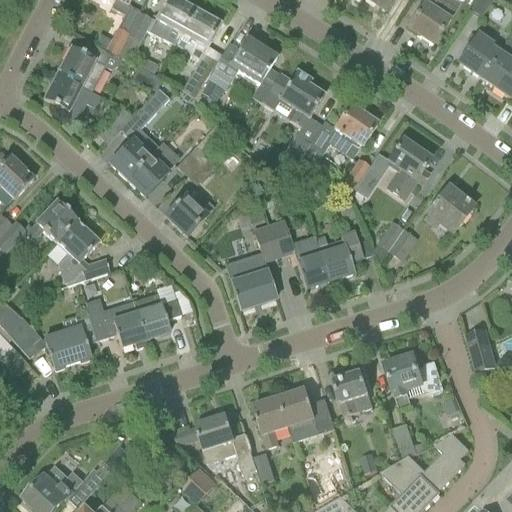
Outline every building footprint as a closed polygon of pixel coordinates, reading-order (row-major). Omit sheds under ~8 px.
[(106,0),(115,4),(110,13),(123,19),(121,23),(110,44),(104,56),(108,58),(115,62),(132,29),(138,17),(139,15),(126,9),(130,0),(106,0)] [(168,0),(166,0),(146,36),(173,51),(174,49),(193,14),(168,0)] [(364,0),(363,2),(384,15),(393,0),(364,0)] [(446,0),(427,0),(406,32),(431,49),(455,12),(443,4),(446,0)] [(493,2),(489,0),(479,0),(470,15),(480,21),(493,2)] [(193,14),(174,49),(183,54),(183,57),(188,56),(188,60),(198,66),(219,28),(193,14)] [(132,29),(115,62),(120,65),(128,69),(145,35),(151,23),(138,17),(132,29)] [(491,46),(478,37),(457,67),(480,83),(498,58),(487,51),(491,46)] [(98,39),(92,50),(104,56),(110,44),(98,39)] [(207,80),(205,83),(224,95),(237,75),(258,89),(268,73),(275,62),(245,43),(238,54),(228,48),(220,60),(208,80),(207,80)] [(58,74),(55,79),(90,97),(103,73),(108,76),(116,72),(120,65),(115,62),(108,58),(104,56),(98,67),(94,65),(78,57),(69,52),(61,68),(58,74)] [(511,94),(511,67),(498,58),(480,83),(507,102),(511,94)] [(155,97),(160,86),(160,85),(161,83),(137,72),(129,89),(151,99),(152,100),(155,97)] [(205,83),(207,80),(194,72),(180,95),(193,103),(199,93),(205,83)] [(270,151),(259,169),(265,174),(282,188),(287,181),(312,142),(320,130),(308,122),(322,99),(306,89),(309,84),(296,75),(289,85),(279,78),(278,80),(268,95),(267,96),(260,107),(271,114),(278,103),(294,113),(287,124),(299,132),(294,139),(281,158),(270,151)] [(90,97),(55,79),(42,105),(67,118),(65,121),(75,127),(84,107),(75,102),(80,92),(90,98),(90,97)] [(212,101),(199,93),(193,103),(202,113),(209,107),(212,101)] [(130,122),(128,124),(139,134),(156,116),(154,115),(145,106),(130,122)] [(312,142),(287,181),(300,189),(328,148),(350,163),(359,150),(360,151),(376,128),(349,110),(333,133),(323,126),(320,130),(312,142)] [(130,122),(119,112),(95,138),(106,148),(118,135),(128,124),(130,122)] [(119,157),(109,168),(126,185),(150,160),(157,152),(139,134),(128,124),(118,135),(130,146),(125,151),(119,157)] [(193,152),(175,171),(185,180),(203,161),(210,154),(213,151),(203,141),(193,152)] [(401,144),(386,165),(389,167),(399,174),(386,194),(402,204),(415,186),(419,189),(427,178),(421,175),(429,164),(401,144)] [(150,160),(126,185),(143,201),(166,177),(167,176),(165,175),(177,163),(161,148),(157,152),(150,160)] [(377,159),(368,172),(380,181),(389,167),(386,165),(377,159)] [(8,161),(0,169),(0,190),(13,203),(32,183),(8,161)] [(203,161),(185,180),(194,189),(212,170),(211,169),(203,161)] [(358,164),(345,183),(336,197),(346,204),(368,171),(358,164)] [(191,192),(183,200),(164,220),(185,241),(205,221),(213,212),(191,192)] [(438,227),(450,237),(471,211),(446,192),(434,207),(433,207),(430,211),(431,212),(423,222),(434,232),(438,227)] [(344,226),(355,221),(348,203),(336,208),(344,226)] [(0,240),(0,256),(4,260),(21,240),(29,248),(41,235),(54,248),(75,226),(76,225),(55,205),(30,232),(27,229),(22,234),(14,226),(10,230),(0,240)] [(0,220),(0,240),(10,230),(0,220)] [(75,226),(54,248),(66,259),(56,269),(62,289),(64,288),(65,291),(84,285),(83,284),(108,276),(104,263),(86,269),(81,264),(97,247),(75,226)] [(268,231),(277,261),(290,257),(281,227),(268,231)] [(387,254),(401,235),(390,228),(377,247),(387,254)] [(277,261),(268,231),(253,236),(262,266),(277,261)] [(401,235),(387,254),(400,263),(413,244),(401,235)] [(360,264),(352,237),(339,241),(340,244),(325,249),(322,241),(315,244),(319,258),(330,291),(342,288),(340,282),(352,278),(348,267),(360,264)] [(314,242),(290,249),(295,266),(299,278),(298,279),(299,282),(300,282),(304,294),(316,290),(318,295),(319,296),(320,296),(323,295),(323,294),(324,293),(330,291),(319,258),(315,244),(314,242)] [(269,288),(266,276),(230,288),(233,299),(232,299),(233,303),(234,303),(238,314),(274,303),(271,291),(272,291),(270,287),(269,288)] [(132,305),(144,345),(168,337),(164,326),(165,325),(179,320),(174,304),(159,309),(155,298),(132,305)] [(0,304),(0,331),(5,338),(21,321),(2,303),(0,304)] [(132,305),(101,315),(97,303),(84,307),(87,319),(96,345),(115,339),(115,341),(116,341),(120,352),(133,348),(135,353),(146,350),(144,345),(132,305)] [(87,319),(75,323),(78,332),(43,343),(42,343),(44,347),(45,352),(52,374),(53,374),(54,375),(64,372),(63,370),(78,366),(79,368),(88,364),(88,363),(88,362),(85,351),(86,350),(85,349),(96,345),(87,319)] [(21,321),(5,338),(10,343),(23,357),(28,363),(37,355),(45,352),(44,347),(40,342),(21,321)] [(465,340),(476,378),(495,373),(484,334),(465,340)] [(0,339),(0,362),(11,352),(0,339)] [(423,373),(416,375),(412,360),(383,369),(398,416),(410,412),(405,394),(418,390),(419,395),(431,400),(442,396),(433,368),(422,371),(423,373)] [(371,411),(367,399),(360,376),(331,385),(339,408),(340,408),(343,420),(371,411)] [(305,394),(278,402),(287,431),(292,445),(293,448),(334,434),(330,423),(315,428),(313,423),(314,423),(309,408),(305,394)] [(287,431),(278,402),(252,410),(256,424),(252,425),(254,431),(258,430),(261,440),(262,439),(266,453),(278,449),(274,436),(287,431)] [(241,479),(256,475),(244,438),(232,442),(225,419),(194,429),(206,468),(235,459),(241,479)] [(132,428),(127,441),(139,445),(144,433),(132,428)] [(405,429),(391,433),(401,463),(414,458),(412,449),(405,429)] [(171,441),(169,441),(180,453),(193,448),(188,435),(187,435),(171,441)] [(437,496),(464,469),(459,464),(468,455),(451,439),(434,451),(442,459),(424,477),(408,461),(379,478),(401,499),(388,511),(425,511),(439,498),(437,496)] [(274,484),(265,457),(252,462),(260,489),(274,484)] [(363,476),(375,473),(370,458),(358,461),(363,476)] [(477,511),(511,511),(511,510),(505,503),(511,496),(511,466),(511,465),(472,506),(477,511)] [(82,486),(72,477),(67,482),(54,470),(23,503),(32,511),(57,511),(66,503),(76,511),(77,511),(112,475),(104,467),(96,476),(94,473),(82,486)] [(187,486),(190,488),(182,496),(196,509),(215,489),(199,473),(187,486)] [(99,511),(117,511),(131,498),(133,496),(123,487),(99,511)] [(117,511),(133,511),(139,505),(138,504),(131,498),(117,511)] [(340,502),(322,511),(350,511),(340,502)] [(278,511),(276,503),(265,506),(266,511),(278,511)]
